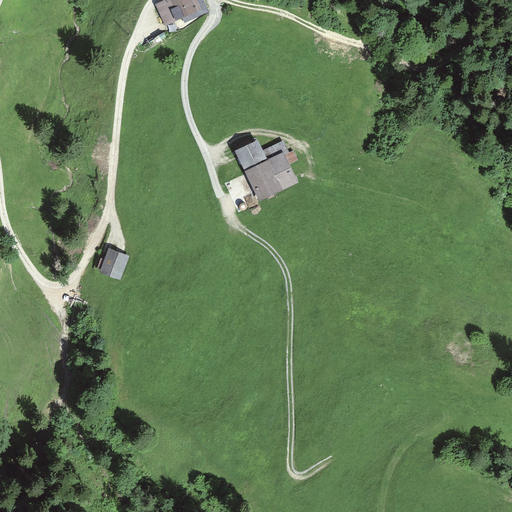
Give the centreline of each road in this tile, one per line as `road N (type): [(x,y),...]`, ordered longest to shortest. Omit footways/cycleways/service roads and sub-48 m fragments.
road 1 (track): [(381,511),(386,474),(444,414),(433,402),(410,398),(366,419),(303,477),(288,464),(286,276),(268,244),(235,224),(224,197)]
road 2 (track): [(0,177),(12,239),(48,286),(64,285),(109,211),(121,76),(156,0)]
road 3 (track): [(481,0),(444,49),(359,45),(227,0)]
road 4 (track): [(214,0),(185,91),(224,197)]
